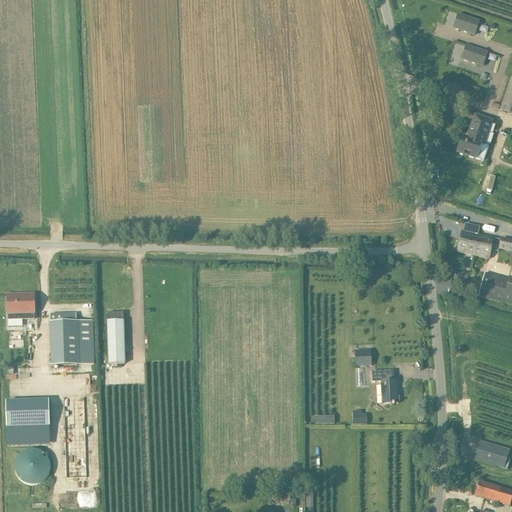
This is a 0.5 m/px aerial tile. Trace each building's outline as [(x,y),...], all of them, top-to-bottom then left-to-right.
[(474,36),(479,22),(458,15),(453,29),(474,36)] [(455,43),(453,57),(461,58),(463,44),(455,43)] [(482,67),(487,53),(466,46),(461,60),(482,67)] [(511,77),(500,110),(511,114),(511,77)] [(489,146),(484,144),(492,122),(475,116),(472,125),(473,125),(469,139),(463,137),(458,153),(483,162),(489,146)] [(462,232),(457,252),(489,259),(491,251),(499,253),(499,249),(500,247),(501,241),(494,239),(478,236),(480,227),(465,224),(463,232),(462,232)] [(500,247),(499,249),(511,251),(511,241),(501,239),(501,241),(500,247)] [(484,274),(481,286),(478,297),(511,305),(511,278),(509,278),(508,280),(484,274)] [(18,295),(7,295),(8,314),(8,327),(22,327),(22,320),(34,320),(34,314),(35,314),(34,297),(18,297),(18,295)] [(125,364),(123,313),(107,314),(109,365),(125,364)] [(75,315),(51,316),(52,366),(77,366),(94,365),(92,322),(76,323),(75,315)] [(370,351),(355,352),(356,367),(371,366),(370,351)] [(398,404),(397,381),(394,381),(393,371),(371,372),(372,383),(381,383),(382,405),(392,404),(392,405),(394,405),(394,404),(398,404)] [(49,400),(7,401),(7,426),(49,425),(49,400)] [(361,415),(361,412),(352,412),(352,426),(366,426),(366,415),(361,415)] [(315,425),(334,425),(334,416),(315,417),(315,425)] [(472,460),(496,467),(501,449),(478,442),(472,460)] [(29,485),(35,486),(40,484),(45,481),(48,478),(50,473),(51,468),(51,463),(48,457),(44,453),(39,450),(33,449),(27,450),(22,452),(18,457),(15,462),(14,468),(16,474),(19,479),(23,483),(29,485)] [(511,492),(479,483),(475,497),(509,507),(511,498),(511,492)]
